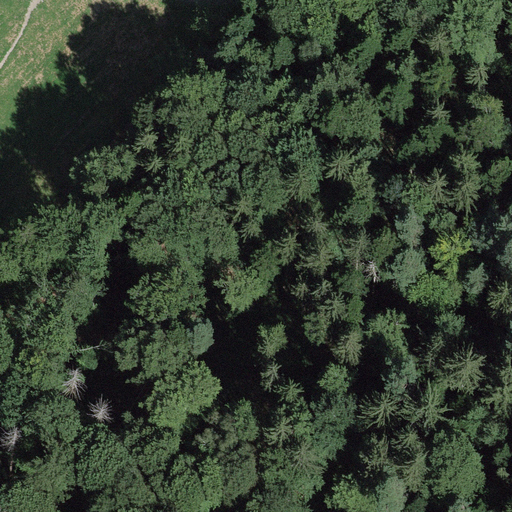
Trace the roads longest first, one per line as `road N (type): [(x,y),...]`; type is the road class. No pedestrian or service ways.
road 1 (track): [(249,0),(96,161),(0,309)]
road 2 (track): [(511,239),(309,511)]
